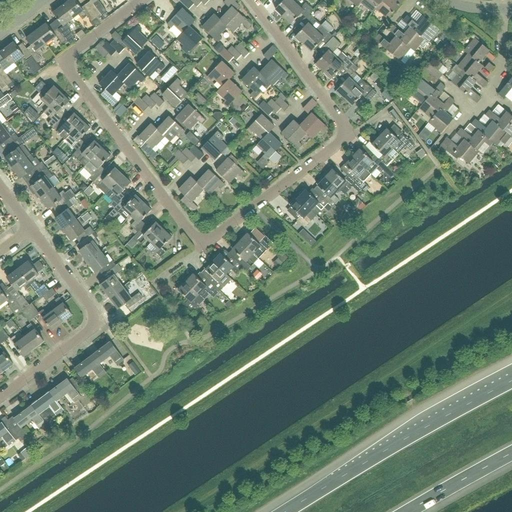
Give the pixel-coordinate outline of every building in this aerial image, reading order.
[(95,26),(100,22),(86,4),(82,8),(76,0),(69,0),(63,5),(74,18),(79,14),(81,17),(82,16),(84,18),(87,16),(95,26)] [(98,0),(90,0),(91,1),(86,4),(100,22),(109,16),(105,11),(106,10),(98,0)] [(180,0),(190,9),(194,4),(190,0),(180,0)] [(284,16),(296,3),(293,0),(275,0),(275,1),(275,2),(276,0),(283,0),(276,8),(284,16)] [(356,8),(360,2),(361,0),(349,0),(356,6),(355,7),(356,8)] [(361,0),(360,2),(372,12),(370,14),(371,14),(376,9),(375,8),(382,0),(361,0)] [(382,0),(375,8),(376,9),(388,18),(386,20),(387,21),(403,0),(382,0)] [(230,9),(220,19),(220,20),(227,26),(227,27),(233,32),(242,23),(247,28),(251,24),(237,11),(241,7),(234,1),(229,7),(230,9)] [(301,13),(305,17),(306,17),(309,13),(310,13),(314,9),(306,2),(301,7),(296,3),(284,16),(292,24),(301,13)] [(68,22),(74,18),(63,5),(53,12),(58,19),(54,22),(67,40),(70,44),(75,41),(68,22)] [(190,26),(196,20),(182,8),(167,24),(171,28),(174,25),(183,33),(190,26)] [(301,41),(304,43),(317,30),(316,29),(312,25),(317,20),(310,13),(309,13),(306,17),(305,17),(295,28),(295,29),(302,22),(306,25),(294,37),(300,42),(301,41)] [(219,35),(227,27),(227,26),(220,20),(220,19),(215,14),(202,27),(218,42),(222,38),(219,35)] [(418,25),(411,18),(407,16),(403,21),(408,26),(410,27),(410,26),(415,30),(414,30),(430,43),(431,43),(429,41),(438,30),(440,31),(441,31),(425,17),(418,25)] [(326,19),(322,23),(329,29),(333,25),(326,19)] [(46,23),(36,30),(46,44),(56,36),(62,44),(67,40),(54,22),(49,26),(46,23)] [(317,30),(304,43),(312,51),(322,40),(326,44),(330,41),(334,36),(321,24),(316,29),(317,30)] [(122,41),(126,45),(135,54),(148,40),(139,32),(142,29),(138,25),(122,41)] [(394,34),(396,36),(396,35),(400,38),(400,39),(417,52),(415,50),(420,44),(424,47),(428,42),(430,43),(414,30),(415,30),(410,26),(410,27),(404,34),(398,29),(393,25),(389,30),(394,34)] [(200,35),(190,26),(183,33),(177,39),(183,45),(181,47),(184,49),(183,50),(187,54),(200,41),(203,38),(200,35)] [(36,51),(46,44),(36,30),(26,38),(31,45),(27,48),(27,49),(37,62),(42,59),(36,51)] [(401,60),(401,59),(405,63),(414,52),(416,53),(417,52),(400,39),(400,38),(396,35),(396,36),(390,43),(379,34),(375,40),(402,62),(402,61),(401,60)] [(341,43),(334,36),(330,41),(326,44),(315,55),(316,56),(323,49),(326,52),(315,64),(321,70),(322,68),(324,71),(337,57),(332,52),(341,43)] [(479,62),(489,49),(473,36),(472,37),(474,38),(464,50),(462,48),(462,49),(468,54),(479,62)] [(124,49),(122,46),(115,40),(110,45),(116,51),(120,54),(124,49)] [(14,41),(4,49),(14,63),(14,62),(24,55),(27,60),(34,74),(42,68),(37,62),(27,49),(27,48),(23,43),(18,46),(14,41)] [(102,47),(109,53),(112,56),(116,51),(110,45),(107,42),(102,47)] [(245,58),(250,53),(240,43),(235,49),(242,55),(245,58)] [(109,53),(102,47),(99,44),(94,49),(104,58),(109,53)] [(278,50),(273,45),(264,55),(269,60),(278,50)] [(237,60),(242,55),(235,49),(232,46),(227,51),(234,57),(237,60)] [(229,62),(234,57),(227,51),(224,48),(219,53),(229,62)] [(0,65),(1,67),(0,68),(0,74),(7,85),(12,81),(7,74),(17,66),(14,62),(14,63),(4,49),(0,51),(0,65)] [(149,51),(145,55),(137,64),(150,77),(158,68),(161,70),(165,66),(149,51)] [(347,57),(342,52),(337,57),(324,71),(325,71),(324,73),(331,80),(342,68),(346,71),(347,72),(350,67),(351,68),(355,63),(347,57)] [(483,65),(479,62),(468,54),(458,65),(456,64),(456,65),(461,69),(462,69),(472,78),(473,77),(476,81),(483,87),(487,82),(476,73),(483,65)] [(273,59),(260,72),(268,79),(267,80),(271,83),(273,85),(281,76),(284,79),(288,74),(273,59)] [(433,67),(438,71),(443,64),(439,60),(433,67)] [(235,73),(229,68),(222,61),(207,77),(211,81),(214,78),(222,86),(223,86),(229,79),(230,79),(235,73)] [(435,90),(434,90),(427,84),(430,80),(435,84),(442,74),(428,62),(424,68),(425,69),(417,78),(421,80),(408,96),(409,96),(411,94),(422,104),(423,104),(429,96),(431,94),(432,94),(435,90)] [(494,66),(491,64),(489,62),(484,67),(490,72),(494,66)] [(125,83),(130,89),(139,80),(141,82),(146,78),(130,63),(118,76),(117,76),(125,83)] [(358,67),(355,63),(351,68),(350,67),(347,72),(346,71),(336,83),(343,76),(347,79),(335,91),(341,97),(342,95),(345,98),(358,84),(353,79),(358,74),(354,71),(358,67)] [(172,65),(169,68),(175,73),(178,70),(172,65)] [(260,72),(259,71),(255,67),(242,80),(253,91),(250,94),(254,98),(262,91),(259,88),(262,85),(266,89),(271,83),(267,80),(268,79),(260,72)] [(471,99),(477,103),(481,97),(470,88),(476,81),(473,77),(472,78),(462,69),(461,69),(452,81),(450,79),(449,80),(466,94),(471,99)] [(113,96),(125,83),(117,76),(118,76),(112,70),(99,84),(105,89),(101,94),(103,96),(113,106),(118,101),(113,96)] [(511,87),(511,76),(498,94),(501,96),(503,99),(504,96),(507,93),(511,87)] [(164,85),(166,79),(160,77),(158,83),(164,85)] [(162,94),(166,98),(175,107),(188,93),(179,85),(182,82),(178,78),(162,94)] [(242,91),(230,79),(229,79),(223,86),(222,86),(217,92),(225,100),(223,103),(227,107),(242,91)] [(358,84),(345,98),(353,105),(363,95),(367,98),(367,99),(370,96),(375,91),(363,79),(358,84)] [(440,83),(434,90),(435,90),(432,94),(431,94),(429,96),(423,104),(422,104),(417,110),(418,111),(420,109),(431,118),(432,119),(440,108),(441,108),(444,104),(443,104),(436,98),(441,92),(445,87),(440,83)] [(49,106),(62,93),(54,86),(44,96),(40,92),(45,88),(44,87),(32,100),(39,107),(44,102),(49,106)] [(389,90),(384,95),(390,101),(395,96),(389,90)] [(150,98),(157,104),(159,107),(164,101),(155,92),(150,98)] [(66,94),(65,96),(62,93),(49,106),(54,111),(49,116),(53,119),(49,123),(53,127),(60,119),(61,120),(71,109),(71,108),(64,115),(60,111),(72,100),(66,94)] [(0,126),(2,125),(0,122),(0,108),(12,99),(8,94),(0,99),(0,126)] [(142,100),(149,106),(152,109),(157,104),(150,98),(147,95),(142,100)] [(281,108),(284,111),(289,106),(283,99),(280,96),(275,101),(275,102),(281,108)] [(134,102),(144,111),(149,106),(142,100),(139,97),(134,102)] [(432,119),(431,118),(426,124),(427,125),(429,123),(441,133),(439,134),(440,135),(453,119),(445,112),(450,106),(454,101),(449,97),(443,104),(444,104),(441,108),(440,108),(432,119)] [(276,113),(281,108),(275,102),(275,101),(272,98),(267,104),(273,110),(276,113)] [(303,108),(308,113),(317,104),(312,99),(303,108)] [(114,108),(121,114),(127,107),(121,101),(114,108)] [(269,115),(273,110),(267,104),(264,101),(259,106),(269,115)] [(205,119),(189,104),(176,117),(189,130),(198,121),(201,123),(205,119)] [(495,114),(490,110),(485,115),(493,121),(497,124),(511,136),(511,134),(511,115),(507,111),(500,119),(495,114)] [(65,139),(70,134),(82,120),(80,118),(82,117),(76,111),(64,123),(61,120),(60,119),(53,127),(65,139)] [(307,132),(313,138),(321,129),(324,132),(328,127),(312,112),(300,125),(307,132)] [(253,131),(262,139),(269,132),(275,126),(262,114),(247,130),(251,134),(253,131)] [(185,131),(173,119),(169,116),(157,128),(164,136),(170,142),(179,133),(181,135),(185,131)] [(83,121),(82,120),(70,134),(65,139),(70,144),(77,150),(77,151),(81,147),(92,136),(91,135),(85,142),(81,138),(92,127),(84,119),(83,121)] [(403,124),(399,119),(395,123),(399,128),(403,124)] [(493,142),(499,147),(499,146),(497,145),(500,142),(504,145),(511,136),(511,137),(511,136),(497,124),(493,121),(487,128),(481,123),(476,119),(471,124),(478,130),(479,130),(483,133),(493,142)] [(299,141),(307,132),(300,125),(294,120),(282,133),(298,148),(302,144),(299,141)] [(152,148),(164,136),(157,128),(151,123),(139,136),(145,142),(140,147),(153,159),(158,154),(152,148)] [(10,136),(2,125),(0,126),(0,144),(3,142),(7,147),(19,138),(15,133),(10,136)] [(99,126),(93,131),(97,135),(103,130),(99,126)] [(387,128),(380,136),(393,149),(393,148),(398,153),(406,145),(410,150),(414,145),(410,141),(402,133),(401,134),(398,138),(387,128)] [(483,154),(493,142),(483,133),(479,130),(478,130),(472,137),(466,133),(467,132),(462,128),(457,133),(464,139),(465,139),(468,142),(479,151),(485,156),(483,154)] [(217,131),(202,147),(215,160),(228,146),(219,138),(222,135),(217,131)] [(282,144),(269,132),(262,139),(256,145),(266,154),(263,156),(267,160),(282,144)] [(26,133),(19,138),(7,147),(11,152),(30,138),(26,133)] [(196,134),(187,134),(187,145),(196,145),(196,134)] [(388,154),(393,149),(380,136),(372,144),(383,154),(379,158),(383,162),(382,162),(387,166),(394,159),(388,154)] [(469,164),(479,151),(468,142),(465,139),(464,139),(458,146),(447,137),(440,146),(457,159),(459,156),(469,164)] [(96,138),(95,140),(85,151),(81,147),(77,151),(77,150),(73,154),(80,162),(81,161),(85,165),(85,166),(103,148),(100,145),(102,144),(96,138)] [(5,157),(13,168),(31,154),(23,144),(5,157)] [(204,155),(201,152),(195,145),(190,151),(196,157),(199,160),(204,155)] [(387,166),(382,162),(383,162),(379,158),(368,147),(367,148),(374,154),(371,158),(360,148),(352,156),(371,174),(377,168),(381,172),(383,170),(386,166),(387,166)] [(105,150),(103,148),(85,166),(93,174),(89,178),(93,182),(96,179),(101,174),(112,163),(111,163),(105,169),(101,166),(112,154),(107,148),(105,150)] [(196,157),(190,151),(187,148),(182,153),(188,159),(191,162),(196,157)] [(183,164),(188,159),(182,153),(179,150),(174,155),(175,157),(167,165),(170,167),(178,159),(183,164)] [(29,180),(34,177),(46,168),(42,162),(40,162),(36,157),(34,158),(31,154),(13,168),(21,178),(25,175),(29,180)] [(232,154),(227,159),(216,170),(229,183),(238,174),(241,176),(245,172),(237,165),(240,161),(232,154)] [(275,163),(283,159),(280,154),(272,159),(275,163)] [(55,156),(44,164),(47,167),(57,159),(55,156)] [(364,182),(371,174),(352,156),(345,164),(356,174),(352,178),(352,179),(356,182),(355,182),(365,192),(370,187),(364,182)] [(500,165),(498,164),(496,161),(489,167),(493,172),(500,165)] [(117,166),(115,167),(105,178),(101,174),(96,179),(93,182),(105,193),(110,188),(111,188),(123,175),(123,174),(124,173),(117,166)] [(394,174),(386,166),(383,170),(391,178),(394,174)] [(38,195),(40,198),(54,187),(48,179),(52,176),(46,168),(34,177),(38,181),(29,187),(36,196),(38,195)] [(352,179),(352,178),(341,168),(340,168),(347,175),(344,179),(333,169),(325,177),(339,190),(344,184),(349,189),(355,182),(356,182),(352,179)] [(209,169),(197,182),(204,189),(210,195),(219,186),(221,188),(225,184),(209,169)] [(131,182),(123,175),(111,188),(115,193),(110,198),(113,201),(110,204),(114,208),(115,208),(122,201),(132,190),(125,197),(121,193),(131,182)] [(192,202),(204,189),(197,182),(191,176),(179,189),(185,195),(180,200),(193,212),(198,207),(192,202)] [(328,195),(325,199),(324,199),(328,203),(332,207),(339,199),(334,194),(339,190),(325,177),(323,179),(322,178),(316,183),(328,195)] [(54,187),(40,198),(48,209),(55,204),(58,208),(74,197),(74,196),(75,194),(71,188),(65,193),(63,190),(59,193),(54,187)] [(317,215),(328,203),(324,199),(325,199),(314,188),(313,189),(320,195),(316,199),(304,188),(299,194),(300,195),(298,197),(317,215)] [(144,202),(143,202),(145,200),(137,193),(136,195),(136,194),(126,205),(122,201),(115,208),(114,208),(109,214),(113,218),(118,213),(121,216),(126,211),(131,215),(144,202)] [(58,208),(56,210),(59,215),(55,218),(64,230),(77,220),(76,219),(69,209),(78,202),(74,197),(58,208)] [(305,227),(317,215),(298,197),(297,198),(296,197),(289,204),(301,215),(297,219),(292,215),(305,227)] [(152,210),(144,202),(131,215),(136,220),(131,225),(138,232),(142,228),(142,229),(153,217),(152,217),(146,224),(142,220),(152,210)] [(77,220),(64,230),(72,241),(76,237),(80,242),(94,232),(90,226),(85,230),(81,225),(85,221),(80,216),(76,219),(77,220)] [(138,232),(134,236),(141,243),(146,238),(151,243),(164,229),(156,222),(146,232),(142,229),(142,228),(138,232)] [(168,230),(167,232),(164,229),(151,243),(147,247),(152,252),(151,253),(159,260),(167,252),(162,248),(174,236),(168,230)] [(241,237),(243,238),(240,241),(259,258),(263,253),(264,253),(271,246),(257,233),(257,234),(262,239),(259,242),(247,231),(241,237)] [(94,232),(80,242),(84,247),(79,250),(88,262),(102,251),(93,240),(98,237),(94,232)] [(240,241),(238,243),(237,241),(231,247),(243,258),(239,263),(243,266),(247,270),(259,258),(240,241)] [(102,251),(88,262),(96,273),(100,270),(104,274),(104,275),(116,265),(113,260),(110,262),(102,251)] [(239,263),(228,252),(235,259),(231,263),(219,252),(214,257),(215,259),(213,261),(227,274),(231,269),(236,274),(243,266),(239,263)] [(29,261),(18,269),(28,282),(28,283),(40,297),(49,290),(44,283),(40,287),(33,278),(39,274),(29,261)] [(216,287),(220,291),(227,284),(222,279),(227,274),(213,261),(211,263),(209,262),(204,268),(216,279),(212,283),(216,287)] [(109,297),(123,286),(115,275),(122,269),(118,264),(116,265),(104,275),(104,274),(103,275),(107,280),(100,285),(109,297)] [(18,291),(28,283),(28,282),(18,269),(7,277),(18,291)] [(212,283),(201,272),(201,273),(208,279),(204,283),(192,272),(187,278),(188,279),(186,282),(204,299),(209,294),(216,287),(212,283)] [(204,299),(186,282),(184,284),(182,282),(176,289),(181,294),(182,293),(189,300),(185,303),(184,304),(193,311),(200,304),(204,299)] [(132,298),(123,286),(109,297),(118,308),(124,304),(128,309),(143,297),(139,292),(132,298)] [(16,315),(23,310),(16,301),(16,300),(8,289),(4,292),(0,287),(0,305),(7,300),(10,305),(9,306),(16,315)] [(53,288),(43,295),(47,300),(57,293),(53,288)] [(230,289),(227,294),(233,298),(236,293),(230,289)] [(16,300),(16,301),(23,310),(30,305),(23,295),(16,300)] [(54,310),(62,322),(73,314),(60,297),(56,300),(60,306),(54,310)] [(32,303),(27,307),(35,317),(40,313),(52,330),(62,322),(54,310),(47,315),(43,309),(39,312),(32,303)] [(30,321),(35,317),(27,307),(22,311),(30,321)] [(31,332),(25,337),(34,348),(44,340),(31,323),(27,326),(31,332)] [(1,326),(0,327),(0,335),(4,341),(9,337),(1,326)] [(30,351),(34,348),(25,337),(19,341),(15,335),(11,338),(24,356),(24,355),(26,358),(32,353),(30,351)] [(100,364),(100,363),(110,356),(117,365),(124,359),(110,341),(92,354),(100,364)] [(1,346),(0,346),(0,367),(3,371),(13,363),(1,346)] [(100,364),(92,354),(75,367),(82,377),(93,369),(99,378),(107,372),(100,363),(100,364)] [(81,396),(78,391),(81,388),(73,377),(69,380),(68,378),(50,391),(57,401),(57,400),(68,393),(74,402),(81,396)] [(64,409),(57,400),(57,401),(50,391),(32,404),(39,414),(46,423),(64,409)] [(19,424),(14,427),(14,428),(21,437),(20,437),(23,440),(28,436),(22,427),(32,419),(39,428),(46,423),(39,414),(32,404),(14,418),(19,424)] [(2,421),(0,422),(0,438),(2,437),(9,446),(20,437),(21,437),(14,428),(14,427),(12,424),(7,428),(2,421)]
